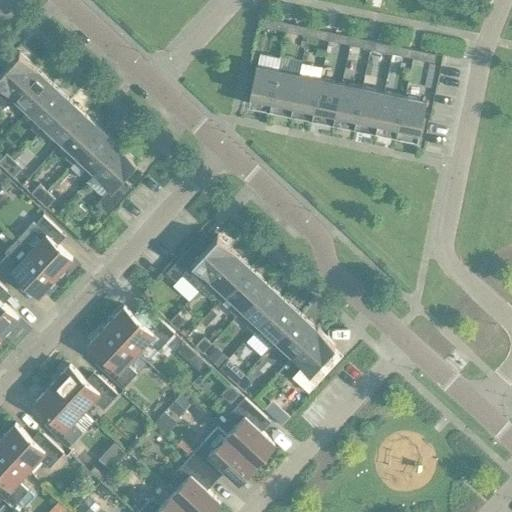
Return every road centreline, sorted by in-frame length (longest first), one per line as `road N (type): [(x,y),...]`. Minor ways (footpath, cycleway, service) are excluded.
road 1 (residential): [(511,330),(449,257),(446,222),(502,0)]
road 2 (residential): [(0,385),(219,149)]
road 3 (residential): [(400,339),(325,266),(297,217),(219,149)]
road 4 (residential): [(245,511),(400,339)]
road 5 (residential): [(154,87),(63,0)]
